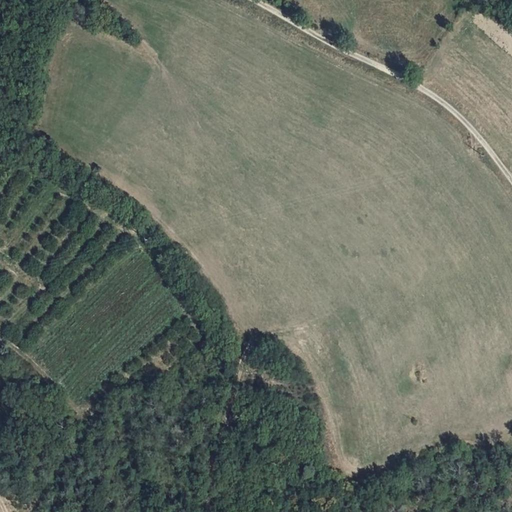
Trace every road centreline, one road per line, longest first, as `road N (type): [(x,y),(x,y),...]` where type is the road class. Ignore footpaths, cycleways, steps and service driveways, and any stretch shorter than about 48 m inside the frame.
road 1 (track): [(254,0),(457,112),(511,180)]
road 2 (track): [(271,332),(242,357),(211,471),(210,511)]
